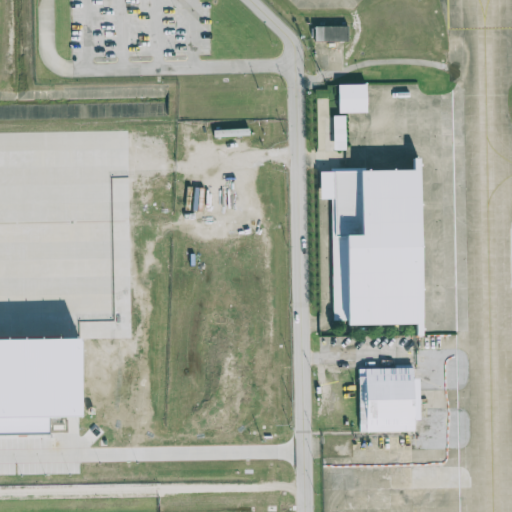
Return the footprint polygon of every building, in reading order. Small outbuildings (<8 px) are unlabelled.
[(310,29),(348,29),(347,42),(310,42),(310,29)] [(332,88),(367,88),(366,115),(332,114),(332,88)] [(330,121),(347,122),(348,149),(329,149),(330,121)] [(318,168),(401,170),(401,159),(418,160),(418,339),(408,340),(406,329),(337,329),(334,200),(316,200),(318,168)] [(0,338),(78,338),(80,416),(49,416),(48,430),(0,431),(0,338)] [(357,371),(414,370),(417,433),(357,436),(357,371)]
